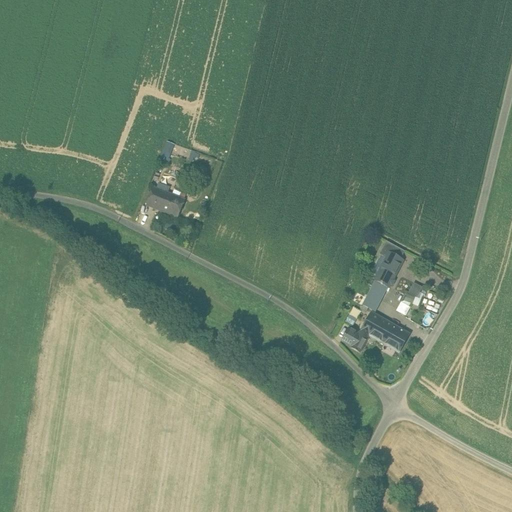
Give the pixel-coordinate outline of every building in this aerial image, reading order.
[(167,142),(163,151),(171,155),(174,145),(167,142)] [(200,166),(198,173),(204,174),(209,157),(191,152),(188,162),(200,166)] [(166,178),(164,183),(183,191),(186,185),(166,178)] [(184,200),(154,188),(147,206),(177,218),(184,200)] [(405,252),(386,242),(379,255),(387,259),(389,254),(400,260),(405,252)] [(387,259),(376,281),(388,288),(389,288),(389,286),(392,286),(394,281),(393,279),(402,261),(400,260),(389,254),(387,259)] [(376,281),(363,306),(375,313),(388,288),(376,281)] [(422,287),(414,284),(409,295),(415,297),(417,298),(422,287)] [(417,298),(415,297),(412,305),(420,308),(423,301),(417,298)] [(346,322),(354,326),(361,311),(353,307),(346,322)] [(410,335),(371,313),(359,335),(349,329),(342,342),(352,347),(351,348),(360,353),(369,336),(399,354),(410,335)]
